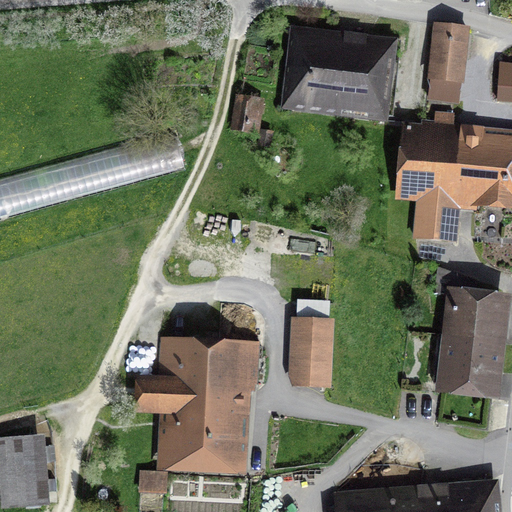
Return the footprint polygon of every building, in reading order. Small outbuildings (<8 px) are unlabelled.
[(458,103),(466,28),(437,24),(428,100),(458,103)] [(392,55),(393,43),(296,31),(287,106),(328,111),(329,105),(388,112),(388,108),(417,112),(423,59),(392,55)] [(497,107),(511,108),(511,58),(502,57),(497,107)] [(253,132),(257,104),(240,101),(235,129),(253,132)] [(511,200),(511,140),(459,136),(460,127),(452,126),(453,116),(436,115),(435,129),(407,127),(401,202),(416,203),(413,239),(458,243),(462,196),(511,200)] [(453,293),(454,337),(504,344),(508,299),(473,297),(473,281),(426,264),(420,290),(453,293)] [(341,326),(300,323),(296,389),(336,392),(341,326)] [(496,401),(504,344),(454,337),(445,394),(496,401)] [(252,347),(167,347),(167,383),(145,383),(145,424),(167,424),(167,459),(237,460),(238,386),(252,386),(252,347)] [(34,439),(0,441),(0,500),(0,504),(39,501),(34,439)] [(166,475),(144,473),(142,493),(165,495),(166,475)] [(341,497),(342,511),(498,511),(497,486),(341,497)]
